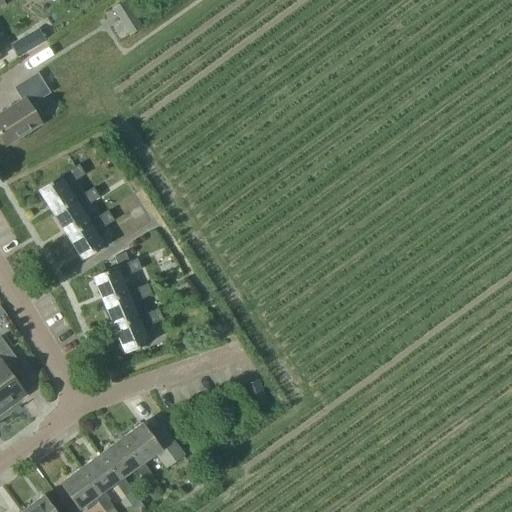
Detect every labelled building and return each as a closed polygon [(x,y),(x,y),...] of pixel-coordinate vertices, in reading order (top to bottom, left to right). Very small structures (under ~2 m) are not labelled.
[(112,8),(121,22),(133,14),(124,0),(112,8)] [(38,28),(10,44),(18,58),(46,41),(38,28)] [(0,139),(5,147),(40,125),(29,107),(49,95),(36,74),(13,89),(21,102),(0,115),(0,139)] [(51,212),(73,199),(64,183),(73,177),(68,169),(57,176),(59,177),(38,191),(51,212)] [(83,192),(73,199),(51,212),(66,235),(88,222),(78,207),(88,200),(83,192)] [(88,222),(66,235),(82,261),(104,247),(93,229),(102,223),(97,216),(88,222)] [(92,278),(102,301),(126,291),(118,273),(129,269),(122,251),(108,257),(110,259),(100,262),(105,273),(92,278)] [(136,287),(126,291),(102,301),(113,327),(136,317),(129,300),(140,296),(136,287)] [(151,320),(147,311),(136,317),(113,327),(125,354),(148,344),(140,325),(151,320)] [(0,406),(2,410),(24,394),(6,370),(18,361),(0,337),(0,406)] [(259,379),(243,385),(252,408),(267,403),(259,379)] [(142,425),(121,440),(140,465),(142,464),(156,454),(166,468),(173,463),(174,463),(183,457),(163,429),(151,438),(142,425)] [(153,478),(142,464),(140,465),(121,440),(101,455),(120,480),(122,479),(135,469),(146,482),(153,478)] [(101,455),(81,469),(100,495),(102,493),(115,484),(125,498),(133,493),(122,479),(120,480),(101,455)] [(105,511),(112,507),(102,493),(100,495),(81,469),(60,484),(79,511),(94,499),(104,511),(105,511)] [(23,511),(54,511),(43,497),(23,511)]
